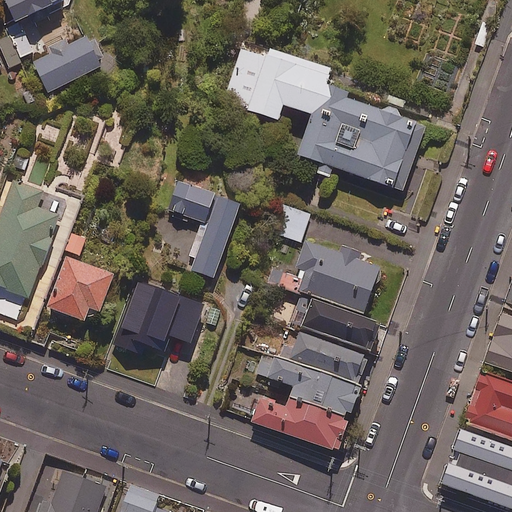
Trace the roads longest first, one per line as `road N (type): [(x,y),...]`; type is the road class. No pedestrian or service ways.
road 1 (residential): [(386,511),(0,374)]
road 2 (tertiary): [(511,142),(387,511)]
